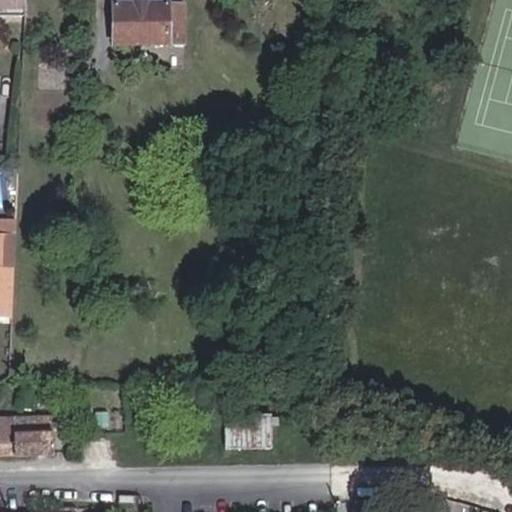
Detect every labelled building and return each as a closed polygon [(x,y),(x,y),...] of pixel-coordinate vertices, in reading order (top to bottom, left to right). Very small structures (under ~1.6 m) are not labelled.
[(0,0),(0,9),(24,10),(24,0),(0,0)] [(184,44),(184,5),(169,5),(168,3),(113,4),(113,45),(184,44)] [(16,224),(0,223),(0,235),(15,236),(16,225),(16,224)] [(0,235),(0,267),(14,268),(15,236),(0,235)] [(0,317),(12,318),(14,268),(0,267),(0,317)] [(271,448),(271,426),(279,425),(278,419),(271,418),(271,416),(224,415),(225,449),(271,448)] [(0,455),(53,454),(52,418),(0,418),(0,455)] [(398,511),(398,500),(372,501),(372,511),(398,511)] [(408,511),(408,500),(398,500),(398,511),(408,511)]
